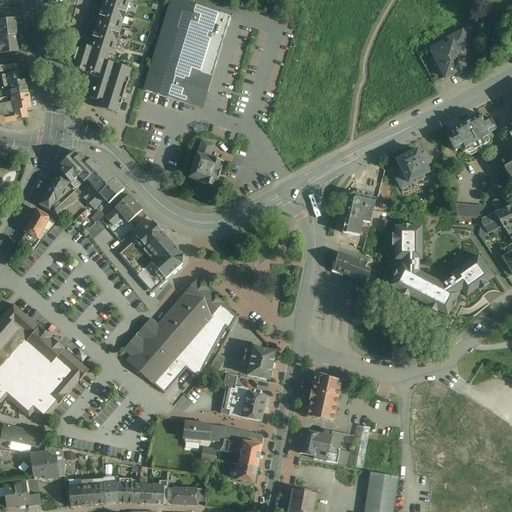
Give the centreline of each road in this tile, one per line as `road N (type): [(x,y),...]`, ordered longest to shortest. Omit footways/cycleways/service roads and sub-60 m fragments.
road 1 (residential): [(54,139),(91,140),(173,215),(198,225),(238,217),(293,190)]
road 2 (residential): [(101,358),(135,319),(153,317),(197,265),(209,263),(270,320),(303,331)]
road 3 (residential): [(293,190),(511,73)]
road 4 (residential): [(511,305),(457,351),(405,372),(347,364),(308,344),(303,331)]
road 5 (residential): [(293,190),(314,231),(303,331)]
road 6 (residential): [(54,139),(37,0)]
road 7 (residential): [(73,511),(209,511)]
road 8 (residential): [(284,430),(161,411)]
road 9 (residential): [(0,251),(54,139)]
